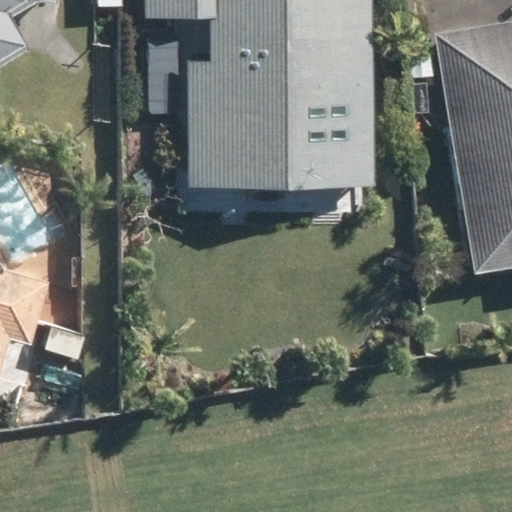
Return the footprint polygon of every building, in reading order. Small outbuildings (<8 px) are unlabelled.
[(0,0),(0,51),(15,42),(0,18),(0,10),(15,0),(27,0),(50,6),(51,0),(0,0)] [(119,0),(94,0),(94,5),(99,5),(99,32),(120,32),(119,0)] [(207,62),(183,63),(184,187),(373,185),(369,0),(143,0),(144,19),(206,19),(207,62)] [(511,19),(433,33),(473,272),(511,266),(511,19)] [(426,54),(405,55),(405,80),(427,81),(426,54)] [(0,365),(8,338),(29,344),(34,324),(72,335),(83,299),(46,288),(48,283),(1,270),(0,267),(0,365)]
